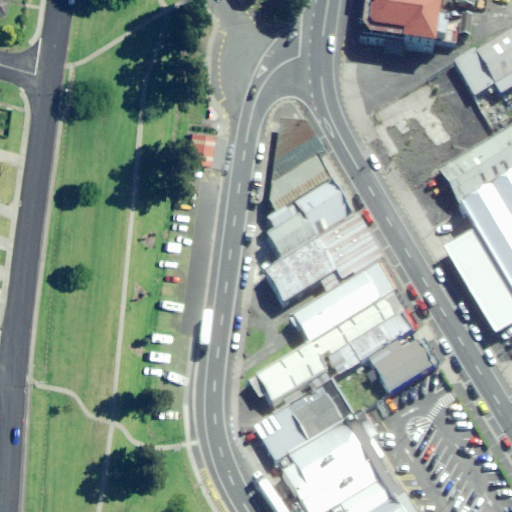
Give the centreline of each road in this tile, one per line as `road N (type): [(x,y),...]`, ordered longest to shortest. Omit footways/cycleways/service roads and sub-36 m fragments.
road 1 (residential): [(322,52),(283,60),(256,99),(217,343),(217,441),(250,511)]
road 2 (trunk): [(511,427),(357,170),(327,104),(322,52)]
road 3 (tertiary): [(50,76),(11,379)]
road 4 (tertiary): [(11,379),(3,511)]
